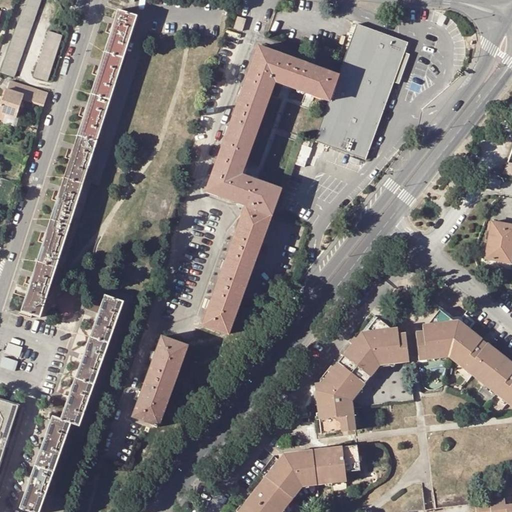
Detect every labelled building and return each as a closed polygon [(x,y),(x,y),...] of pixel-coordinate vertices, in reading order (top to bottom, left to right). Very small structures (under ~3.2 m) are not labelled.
[(13,77),(40,0),(25,0),(0,70),(0,72),(11,76),(13,77)] [(136,17),(116,11),(112,26),(109,35),(103,53),(122,60),(136,17)] [(241,31),(245,19),(236,16),(232,28),(241,31)] [(338,76),(329,102),(314,142),(365,160),(407,43),(378,33),(356,25),(344,60),(338,76)] [(47,81),(61,35),(48,31),(33,76),(47,81)] [(280,190),(299,137),(313,97),(329,102),(338,76),(297,62),(256,47),(247,73),(233,113),(218,154),(205,192),(245,206),(271,215),(280,190)] [(96,76),(90,96),(109,102),(122,60),(103,53),(98,68),(96,76)] [(19,104),(22,98),(43,105),(47,93),(35,89),(9,80),(7,89),(5,89),(0,104),(0,112),(5,114),(15,117),(19,107),(21,107),(22,105),(19,104)] [(83,118),(77,137),(95,143),(109,102),(90,96),(85,110),(83,118)] [(12,125),(15,117),(5,114),(2,122),(12,125)] [(69,160),(63,179),(82,185),(95,143),(77,137),(72,152),(69,160)] [(511,162),(508,161),(503,173),(511,175),(511,162)] [(56,202),(50,221),(69,227),(82,185),(63,179),(59,194),(56,202)] [(202,326),(228,335),(243,295),(257,255),(271,215),(245,206),(231,246),(216,286),(202,326)] [(46,235),(37,262),(55,269),(69,227),(50,221),(46,235)] [(511,224),(491,221),(490,229),(491,229),(486,259),(511,264),(511,258),(511,224)] [(485,228),(479,258),(486,259),(491,229),(490,229),(485,228)] [(39,319),(55,269),(37,262),(31,279),(29,286),(21,313),(39,319)] [(103,294),(61,422),(72,425),(80,428),(122,300),(103,294)] [(447,357),(468,330),(440,308),(427,324),(426,325),(420,326),(421,332),(414,333),(417,360),(431,359),(447,357)] [(353,430),(351,408),(412,401),(407,361),(404,334),(397,335),(396,329),(390,329),(373,316),(314,391),(319,434),(353,430)] [(511,364),(468,330),(447,357),(511,407),(511,364)] [(186,346),(161,337),(147,376),(132,417),(158,427),(172,386),(186,346)] [(19,356),(22,346),(8,342),(6,352),(19,356)] [(11,368),(14,360),(4,356),(1,365),(11,368)] [(0,465),(19,407),(0,400),(0,465)] [(28,511),(43,511),(72,425),(61,422),(53,419),(23,510),(28,511)] [(244,447),(250,439),(243,433),(236,441),(244,447)] [(278,511),(299,486),(344,480),(344,472),(358,471),(356,453),(355,444),(343,446),(282,454),(235,511),(278,511)] [(479,492),(458,495),(433,497),(434,509),(480,504),(479,492)] [(424,510),(424,497),(406,499),(408,511),(424,510)] [(400,511),(408,511),(406,499),(394,501),(395,511),(400,511)] [(504,511),(504,505),(503,499),(488,501),(488,503),(489,511),(504,511)] [(489,511),(488,503),(480,504),(481,511),(489,511)]
